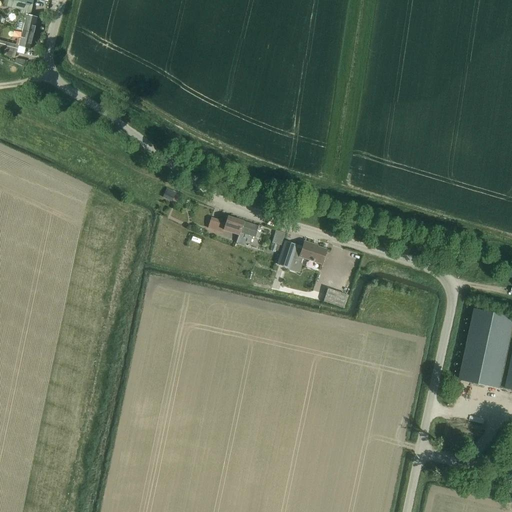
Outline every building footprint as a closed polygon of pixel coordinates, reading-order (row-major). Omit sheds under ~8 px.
[(29,16),(32,5),(14,0),(13,2),(7,0),(3,0),(2,5),(12,8),(20,10),(20,13),(19,13),(17,22),(24,23),(22,30),(32,33),(36,17),(29,16)] [(32,33),(22,30),(20,38),(17,38),(15,44),(0,40),(0,46),(4,47),(3,54),(14,57),(15,52),(23,54),(25,48),(29,49),(32,33)] [(173,210),(176,203),(173,201),(175,196),(166,192),(163,197),(160,204),(173,210)] [(244,222),(227,216),(223,230),(237,235),(238,231),(240,232),(244,222)] [(223,222),(211,217),(208,227),(219,231),(223,222)] [(261,233),(256,232),(258,227),(244,222),(240,232),(238,231),(237,235),(239,235),(236,243),(245,246),(247,242),(250,243),(253,236),(260,238),(261,233)] [(276,230),(272,242),(282,245),(285,233),(276,230)] [(326,249),(313,245),(314,244),(304,241),(301,249),(295,247),(291,260),(301,263),(302,257),(321,264),(326,249)] [(460,380),(499,388),(511,328),(511,319),(474,311),(460,380)]
